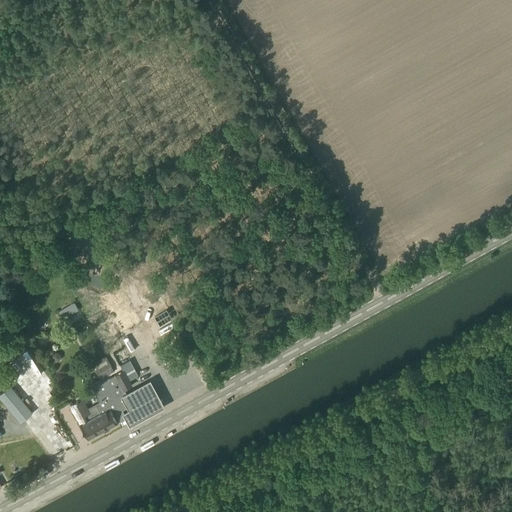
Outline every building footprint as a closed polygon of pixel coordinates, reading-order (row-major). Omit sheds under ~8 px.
[(122,286),(100,298),(120,334),(142,322),(122,286)] [(74,302),(58,311),(63,319),(73,313),(79,310),(74,302)] [(100,379),(115,372),(106,356),(91,364),(100,379)] [(119,423),(126,419),(128,418),(124,410),(130,407),(131,401),(125,390),(133,385),(130,380),(138,375),(130,359),(121,364),(124,370),(93,387),(100,400),(98,401),(99,403),(97,405),(96,404),(88,408),(83,398),(71,405),(89,439),(119,423)] [(130,411),(123,414),(131,428),(167,408),(152,380),(122,397),(130,411)] [(0,393),(0,396),(21,422),(33,412),(10,385),(0,393)]
